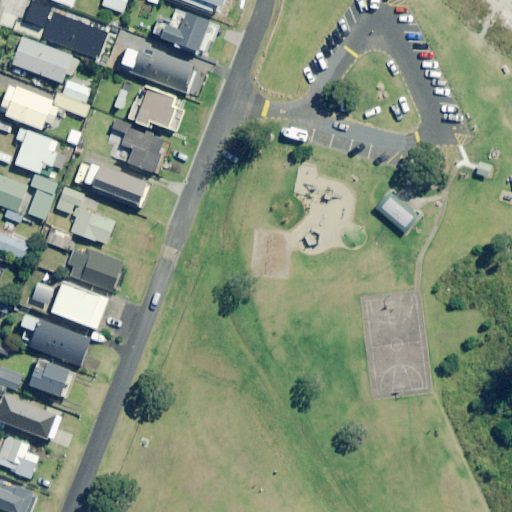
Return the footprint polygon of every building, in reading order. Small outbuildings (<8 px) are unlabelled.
[(48,0),(72,9),(74,0),(48,0)] [(128,0),(105,0),(103,6),(123,14),(128,0)] [(218,0),(169,0),(183,5),(184,0),(185,0),(214,11),(218,0)] [(31,3),(24,21),(44,28),(51,10),(31,3)] [(213,23),(188,13),(181,30),(169,25),(164,38),(201,52),(213,23)] [(107,35),(53,14),(43,39),(97,60),(107,35)] [(64,84),(74,57),(24,38),(14,65),(64,84)] [(122,63),(120,68),(190,95),(192,89),(188,88),(196,67),(148,49),(146,55),(142,53),(136,68),(122,63)] [(92,90),(69,80),(63,95),(87,105),(92,90)] [(53,106),(54,103),(35,94),(20,86),(17,91),(13,89),(4,107),(10,110),(6,118),(23,126),(24,124),(40,132),(44,123),(51,126),(59,110),(53,106)] [(176,109),(180,100),(146,86),(132,120),(152,128),(154,123),(173,130),(181,111),(176,109)] [(155,173),(166,141),(155,137),(156,135),(148,132),(147,134),(132,129),(133,126),(117,120),(113,130),(128,135),(123,147),(135,151),(130,164),(155,173)] [(81,134),(72,131),(67,143),(76,146),(81,134)] [(15,165),(41,175),(45,165),(51,168),(56,155),(54,154),(58,143),(53,141),(52,143),(52,144),(27,134),(15,165)] [(494,167),(479,162),(476,172),(491,177),(494,167)] [(140,211),(150,185),(103,167),(93,193),(140,211)] [(56,187),(32,177),(27,187),(13,181),(10,179),(0,175),(0,207),(7,210),(4,218),(19,225),(23,216),(43,225),(54,199),(52,198),(56,187)] [(84,196),(65,189),(57,209),(71,215),(74,206),(80,208),(84,196)] [(407,204),(391,190),(376,207),(406,233),(421,216),(407,204)] [(117,223),(81,210),(72,233),(108,246),(117,223)] [(71,236),(50,230),(46,244),(67,251),(71,236)] [(30,246),(0,235),(0,250),(25,260),(30,246)] [(114,294),(126,263),(88,249),(85,254),(74,250),(69,265),(76,268),(72,278),(114,294)] [(48,269),(44,278),(55,283),(59,274),(48,269)] [(113,302),(63,283),(51,314),(100,333),(113,302)] [(39,313),(46,315),(53,297),(40,292),(35,305),(41,307),(39,313)] [(12,304),(0,298),(0,311),(7,315),(12,304)] [(85,369),(96,344),(44,322),(33,348),(85,369)] [(67,403),(78,376),(43,361),(32,388),(67,403)] [(24,376),(0,367),(0,384),(18,392),(24,376)] [(60,418),(5,397),(0,410),(0,423),(50,443),(60,418)] [(29,446),(7,438),(0,455),(0,465),(13,471),(12,473),(30,480),(39,458),(26,453),(29,446)] [(32,497),(33,495),(0,482),(0,509),(7,511),(32,511),(38,500),(32,497)]
